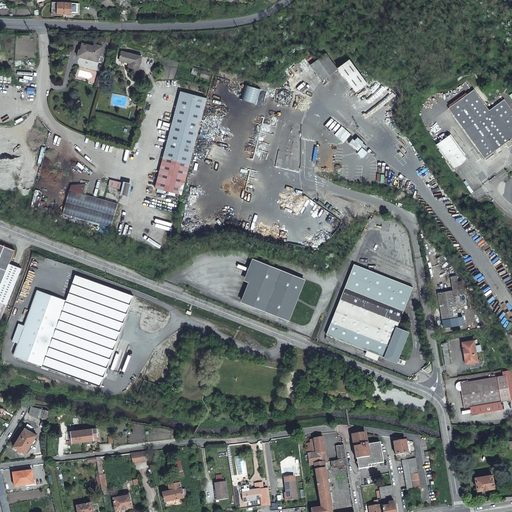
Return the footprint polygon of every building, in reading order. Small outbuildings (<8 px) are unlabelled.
[(56,15),(70,15),(71,3),(56,3),(56,15)] [(84,45),(81,56),(93,59),(93,61),(100,62),(101,55),(102,55),(104,48),(95,45),(95,48),(84,45)] [(123,52),(121,60),(131,62),(130,64),(129,68),(140,70),(143,57),(123,52)] [(326,54),(310,65),(321,80),(337,69),(326,54)] [(366,81),(349,58),(338,66),(355,89),(366,81)] [(211,72),(203,70),(201,75),(209,78),(211,72)] [(182,195),(207,98),(180,90),(155,187),(182,195)] [(454,116),(480,97),(475,90),(449,109),(454,116)] [(490,112),(480,97),(454,116),(485,159),(505,145),(508,149),(511,146),(511,110),(505,101),(490,112)] [(0,137),(8,138),(10,127),(0,125),(0,137)] [(348,143),(358,152),(365,144),(355,135),(348,143)] [(453,168),(466,159),(450,136),(438,144),(453,168)] [(278,152),(275,163),(285,165),(287,154),(278,152)] [(466,159),(453,168),(454,169),(467,160),(466,159)] [(118,182),(110,179),(108,185),(116,188),(118,182)] [(118,203),(70,189),(63,212),(111,226),(118,203)] [(39,204),(47,206),(47,205),(51,207),(52,202),(41,198),(39,204)] [(14,250),(0,244),(0,320),(22,269),(9,264),(14,250)] [(247,282),(239,302),(288,321),(305,279),(251,258),(242,280),(247,282)] [(327,337),(367,353),(378,357),(396,365),(408,335),(397,331),(413,290),(355,266),(327,337)] [(75,277),(66,302),(43,367),(73,378),(105,287),(75,277)] [(133,297),(105,287),(73,378),(101,387),(133,297)] [(464,288),(437,293),(443,328),(464,325),(463,321),(458,322),(454,296),(465,295),(464,288)] [(43,367),(66,302),(38,291),(25,328),(18,349),(15,357),(43,367)] [(18,349),(25,328),(15,324),(8,345),(18,349)] [(462,342),(465,361),(470,360),(470,363),(477,361),(473,341),(462,342)] [(378,357),(367,353),(365,357),(377,362),(378,357)] [(511,401),(507,376),(465,383),(464,381),(460,382),(458,382),(458,383),(457,384),(456,385),(456,386),(456,387),(456,388),(457,388),(457,389),(458,390),(459,391),(461,391),(464,408),(470,407),(471,415),(502,410),(501,402),(511,401)] [(48,410),(30,406),(28,413),(45,418),(48,410)] [(37,435),(25,427),(13,445),(16,447),(15,449),(21,453),(22,451),(25,453),(37,435)] [(82,429),(83,441),(94,440),(93,437),(97,436),(96,427),(82,429)] [(71,442),(83,441),(82,429),(69,430),(71,442)] [(355,459),(357,458),(362,458),(363,461),(379,458),(376,443),(367,444),(366,434),(362,433),(351,435),(355,459)] [(309,453),(310,465),(313,464),(315,464),(324,463),(327,462),(323,437),(314,438),(314,439),(310,439),(313,453),(309,453)] [(406,441),(406,440),(400,441),(400,439),(393,438),(395,454),(408,452),(406,441)] [(362,458),(357,458),(359,468),(372,466),(371,463),(384,461),(380,442),(376,443),(379,458),(363,461),(362,458)] [(345,459),(343,445),(336,447),(338,460),(345,459)] [(148,451),(139,452),(142,462),(151,460),(148,451)] [(130,453),(133,464),(142,462),(139,452),(130,453)] [(96,457),(97,461),(101,487),(104,486),(102,472),(103,472),(100,457),(96,457)] [(413,488),(420,487),(415,458),(408,459),(413,488)] [(345,459),(338,460),(331,462),(332,468),(346,466),(345,459)] [(182,468),(181,460),(175,461),(177,467),(179,477),(184,476),(182,468)] [(331,511),(331,507),(332,507),(327,482),(326,482),(326,480),(327,480),(325,468),(316,469),(317,481),(318,481),(318,483),(321,507),(311,509),(311,511),(331,511)] [(0,499),(2,511),(10,511),(9,507),(8,501),(6,494),(1,469),(0,469),(0,499)] [(33,470),(13,472),(15,486),(34,484),(33,470)] [(492,474),(475,477),(477,490),(495,487),(492,474)] [(295,476),(285,478),(287,492),(288,492),(289,499),(298,498),(295,476)] [(219,491),(220,499),(230,498),(227,481),(225,481),(224,477),(217,479),(218,482),(216,483),(217,491),(219,491)] [(165,502),(188,497),(187,492),(185,492),(184,489),(182,489),(181,483),(180,483),(170,485),(171,492),(163,493),(165,502)] [(382,511),(395,511),(393,492),(392,486),(379,487),(379,490),(381,499),(382,504),(382,511)] [(252,491),(244,492),(245,501),(263,499),(264,505),(273,503),(270,487),(265,488),(265,487),(258,489),(252,489),(252,491)] [(133,508),(130,496),(114,499),(116,511),(133,508)] [(94,511),(93,503),(88,504),(88,505),(78,507),(78,511),(94,511)]
